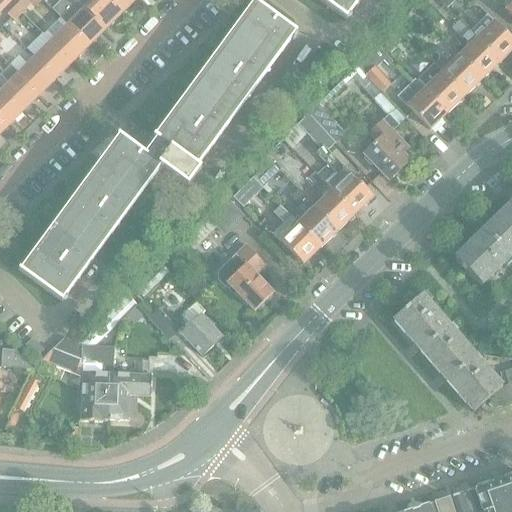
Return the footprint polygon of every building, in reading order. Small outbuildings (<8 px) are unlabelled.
[(0,0),(0,13),(13,0),(0,0)] [(24,0),(21,0),(15,7),(22,14),(31,5),(24,0)] [(106,0),(91,0),(83,9),(104,31),(121,14),(106,0)] [(106,0),(121,14),(135,0),(106,0)] [(341,17),(353,0),(315,0),(345,22),(346,20),(341,17)] [(433,0),(445,11),(455,1),(459,5),(464,0),(433,0)] [(60,19),(67,25),(88,47),(104,31),(83,9),(77,3),(60,19)] [(294,36),(295,35),(253,4),(253,5),(258,9),(159,143),(155,140),(143,156),(119,138),(118,139),(123,142),(25,275),(20,271),(20,273),(61,303),(61,302),(57,298),(155,165),(186,188),(199,171),(192,165),(290,32),(294,36)] [(15,22),(22,14),(15,7),(8,14),(15,22)] [(469,33),(476,40),(499,63),(511,50),(511,42),(486,16),(469,33)] [(458,22),(452,28),(469,46),(459,56),(482,80),(499,63),(476,40),(469,33),(458,22)] [(67,25),(50,42),(71,64),(88,47),(67,25)] [(388,37),(380,44),(391,54),(398,47),(388,37)] [(42,51),(34,58),(55,80),(71,64),(50,42),(49,43),(42,51)] [(459,56),(442,73),(465,97),(482,80),(459,56)] [(20,59),(11,68),(38,96),(55,80),(34,58),(27,65),(20,59)] [(355,66),(349,73),(356,81),(388,117),(388,116),(395,110),(381,95),(364,76),(355,66)] [(434,66),(417,82),(448,114),(465,97),(442,73),(434,66)] [(9,84),(1,92),(21,113),(38,96),(11,68),(2,77),(9,84)] [(381,95),(390,86),(374,68),(364,76),(381,95)] [(430,131),(448,114),(417,82),(417,83),(416,82),(398,99),(430,131)] [(0,122),(6,129),(21,113),(1,92),(0,93),(0,122)] [(485,98),(479,103),(485,109),(490,103),(485,98)] [(345,135),(316,105),(307,114),(334,145),(345,135)] [(306,133),(320,148),(325,153),(327,151),(334,145),(307,114),(297,124),(298,124),(282,140),(290,149),(306,133)] [(367,157),(364,160),(371,167),(374,164),(390,181),(409,164),(402,156),(407,151),(391,133),(398,126),(388,116),(388,117),(367,136),(368,137),(377,146),(366,156),(367,157)] [(325,186),(331,192),(332,192),(355,215),(372,198),(327,151),(325,153),(320,148),(313,155),(324,167),(316,175),(325,185),(325,186)] [(261,187),(278,171),(270,162),(252,177),(261,187)] [(319,192),(325,186),(325,185),(316,175),(315,174),(308,180),(319,192)] [(242,209),(262,189),(252,179),(233,198),(242,209)] [(271,191),(265,185),(262,188),(268,194),(271,191)] [(306,216),(298,224),(321,248),(337,232),(314,208),(297,191),(289,198),(306,216)] [(331,192),(314,208),(337,232),(355,215),(332,192),(331,192)] [(225,198),(204,218),(223,236),(243,216),(225,198)] [(480,287),(511,256),(511,203),(454,260),(480,287)] [(321,248),(298,224),(281,207),(271,216),(281,226),(272,234),(302,266),(321,248)] [(264,267),(244,246),(235,255),(218,272),(217,280),(224,287),(227,284),(254,312),(272,294),(254,276),(264,267)] [(160,263),(133,289),(142,299),(169,273),(160,263)] [(127,296),(79,345),(81,347),(94,348),(136,305),(127,296)] [(421,296),(392,321),(401,332),(410,342),(413,345),(419,352),(428,362),(440,376),(446,383),(455,393),(464,403),(466,406),(473,414),(488,401),(502,389),(501,388),(492,378),(483,368),(475,358),(466,347),(457,337),(448,327),(439,317),(430,307),(421,296)] [(221,339),(200,316),(205,312),(196,303),(185,313),(184,319),(190,326),(181,334),(202,357),(221,339)] [(169,341),(178,332),(158,310),(149,319),(169,341)] [(37,358),(43,351),(31,339),(25,347),(37,358)] [(53,351),(42,362),(82,379),(80,423),(107,425),(107,421),(108,421),(111,376),(113,375),(114,349),(94,348),(81,347),(81,360),(55,350),(53,351)] [(17,351),(1,350),(0,365),(0,367),(36,370),(17,351)] [(111,376),(108,421),(129,422),(129,420),(135,421),(136,404),(128,403),(129,397),(149,399),(150,377),(148,377),(149,362),(135,362),(134,376),(113,375),(111,376)] [(502,389),(488,401),(494,408),(511,403),(511,370),(505,373),(508,386),(501,388),(502,389)] [(32,380),(16,409),(26,414),(42,385),(32,380)] [(13,414),(9,427),(15,429),(19,416),(13,414)] [(78,430),(62,443),(77,444),(78,430)] [(511,511),(511,476),(474,490),(481,511),(511,511)] [(478,511),(471,491),(451,498),(456,511),(478,511)] [(433,511),(452,511),(448,498),(431,504),(433,511)]
